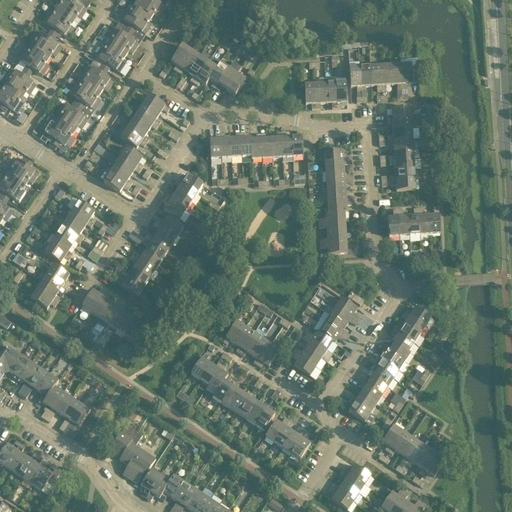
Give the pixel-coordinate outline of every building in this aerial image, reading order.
[(56,12),(65,17),(76,0),(71,0),(71,1),(69,0),(58,0),(56,5),(59,7),(56,12)] [(76,0),(65,17),(73,23),(76,19),(80,21),(86,11),(78,5),(81,1),(79,0),(76,0)] [(142,14),(151,0),(133,0),(133,1),(136,4),(133,8),(142,14)] [(151,0),(142,14),(150,20),(154,15),(157,18),(164,8),(155,2),(156,0),(151,0)] [(126,31),(129,33),(142,14),(133,8),(130,13),(127,11),(120,20),(129,26),(126,31)] [(49,34),(52,36),(65,17),(56,12),(53,16),(49,14),(43,24),(52,29),(49,34)] [(129,33),(132,35),(136,31),(144,37),(151,27),(147,25),(150,20),(142,14),(129,33)] [(52,36),(55,39),(58,34),(67,40),(74,30),(70,28),(73,23),(65,17),(52,36)] [(114,30),(104,44),(108,46),(116,52),(129,33),(126,31),(123,36),(114,30)] [(31,50),(39,55),(52,36),(49,34),(46,39),(37,33),(30,43),(34,45),(31,50)] [(116,52),(125,58),(128,53),(132,56),(138,46),(129,40),(132,35),(129,33),(116,52)] [(219,38),(214,35),(211,41),(215,44),(219,38)] [(39,55),(48,61),(51,56),(55,59),(61,49),(52,43),(55,39),(52,36),(39,55)] [(100,69),(104,71),(116,52),(108,46),(105,51),(101,49),(95,58),(104,64),(100,69)] [(182,48),(171,64),(176,67),(173,71),(177,74),(190,54),(182,48)] [(246,48),(243,53),(240,57),(246,61),(252,52),(246,48)] [(23,72),(27,74),(39,55),(31,50),(28,54),(24,52),(18,61),(26,67),(23,72)] [(116,52),(104,71),(107,73),(110,68),(119,74),(124,77),(130,69),(125,66),(126,65),(122,62),(125,58),(116,52)] [(199,59),(188,75),(193,78),(190,83),(194,85),(211,59),(203,53),(199,59)] [(199,59),(190,54),(177,74),(180,76),(183,72),(188,75),(199,59)] [(27,74),(30,76),(33,72),(42,78),(48,68),(45,66),(48,61),(39,55),(27,74)] [(211,59),(194,85),(197,88),(200,83),(206,87),(210,81),(209,80),(216,70),(215,70),(219,64),(211,59)] [(228,70),(215,90),(218,93),(221,88),(226,91),(237,76),(241,69),(233,63),(228,70)] [(209,80),(210,81),(214,83),(211,88),(215,90),(228,70),(219,64),(215,70),(216,70),(209,80)] [(400,67),(401,92),(405,91),(405,86),(412,85),(410,66),(400,67)] [(400,67),(390,68),(391,87),(396,86),(397,92),(401,92),(400,67)] [(82,84),(91,90),(104,71),(100,69),(97,73),(88,68),(82,77),(86,80),(82,84)] [(379,68),(369,69),(370,88),(376,88),(376,93),(381,93),(379,68)] [(385,87),(391,87),(390,68),(379,68),(381,93),(385,93),(385,87)] [(359,69),(349,70),(348,70),(349,89),(356,89),(356,94),(360,94),(359,69)] [(365,88),(370,88),(369,69),(359,69),(360,94),(365,94),(365,88)] [(5,87),(14,93),(27,74),(23,72),(20,77),(11,71),(5,80),(8,83),(5,87)] [(91,90),(100,96),(103,91),(106,93),(113,84),(104,78),(107,73),(104,71),(91,90)] [(14,93),(23,99),(26,94),(29,97),(36,87),(27,81),(30,76),(27,74),(14,93)] [(237,76),(226,91),(231,95),(228,99),(232,102),(234,98),(235,98),(245,82),(237,76)] [(69,96),(78,102),(75,107),(78,109),(91,90),(82,84),(79,82),(69,96)] [(335,85),(325,86),(326,105),(332,105),(332,110),(336,110),(335,85)] [(346,85),(335,85),(336,110),(341,110),(340,104),(347,104),(346,85)] [(304,87),(305,106),(311,106),(312,111),(316,111),(315,86),(304,87)] [(325,86),(315,86),(316,111),(320,111),(320,105),(326,105),(325,86)] [(0,111),(1,112),(14,93),(5,87),(2,92),(0,90),(0,104),(1,105),(0,106),(0,111)] [(78,109),(82,111),(85,106),(94,112),(100,103),(97,100),(100,96),(91,90),(78,109)] [(14,93),(1,112),(5,114),(8,110),(17,116),(26,101),(23,99),(14,93)] [(164,108),(148,98),(143,106),(159,117),(162,112),(166,115),(169,111),(164,108)] [(57,122),(66,128),(78,109),(75,107),(72,111),(63,105),(57,115),(60,117),(57,122)] [(143,106),(137,115),(158,128),(160,124),(156,122),(159,117),(143,106)] [(66,128),(74,134),(77,129),(81,131),(87,122),(79,116),(82,111),(78,109),(66,128)] [(410,110),(391,111),(392,117),(386,118),(386,122),(411,121),(410,110)] [(22,115),(17,123),(22,126),(27,118),(22,115)] [(155,132),(158,128),(137,115),(132,123),(147,134),(151,129),(155,132)] [(392,122),(386,122),(386,126),(392,126),(393,132),(411,131),(418,130),(417,120),(411,121),(392,122)] [(44,134),(40,141),(45,145),(50,138),(53,140),(50,145),(53,147),(66,128),(57,122),(54,127),(50,124),(44,134)] [(132,123),(126,132),(146,145),(149,142),(144,139),(147,134),(132,123)] [(66,128),(53,147),(56,149),(60,144),(68,150),(75,141),(71,138),(74,134),(66,128)] [(393,138),(387,138),(387,142),(412,141),(419,141),(418,130),(411,131),(393,132),(393,138)] [(144,149),(146,145),(126,132),(120,140),(136,151),(139,146),(144,149)] [(282,160),(292,159),(291,140),(285,140),(285,134),(281,135),(282,160)] [(297,139),(291,140),(292,159),(303,158),(302,139),(301,139),(301,134),(296,134),(297,139)] [(231,160),(241,159),(240,135),(235,135),(235,140),(230,141),(231,160)] [(244,135),(240,135),(241,159),(251,159),(250,142),(250,140),(244,140),(244,135)] [(262,161),(272,160),(271,141),(265,141),(265,135),(260,136),(262,161)] [(272,160),(282,160),(281,135),(276,135),(276,140),(271,141),(272,160)] [(209,142),(210,161),(221,161),(219,136),(215,136),(215,142),(209,142)] [(221,161),(231,160),(230,141),(224,141),(223,136),(219,136),(221,161)] [(256,141),(250,142),(251,159),(251,161),(262,161),(260,136),(256,136),(256,141)] [(110,145),(107,139),(102,142),(105,147),(110,145)] [(387,142),(384,143),(384,148),(387,148),(387,147),(393,147),(394,152),(412,151),(412,141),(387,142)] [(126,149),(120,158),(141,172),(143,168),(139,165),(142,160),(126,149)] [(388,163),(413,161),(412,151),(394,152),(394,158),(388,158),(388,163)] [(343,152),(324,153),(325,164),(351,163),(351,158),(343,158),(343,152)] [(138,175),(141,172),(120,158),(115,166),(131,177),(134,172),(138,175)] [(16,182),(29,163),(25,161),(22,166),(13,160),(7,170),(11,172),(7,176),(16,182)] [(413,172),(413,161),(388,163),(389,167),(394,167),(395,173),(413,172)] [(16,182),(25,188),(28,183),(31,186),(38,176),(29,170),(32,165),(29,163),(16,182)] [(325,164),(325,175),(344,173),(344,168),(351,167),(351,163),(325,164)] [(127,182),(131,177),(115,166),(109,175),(130,189),(132,185),(127,182)] [(389,183),(414,182),(413,172),(395,173),(395,178),(389,179),(389,183)] [(344,173),(325,175),(326,185),(352,183),(352,178),(345,179),(344,173)] [(119,195),(123,189),(127,192),(130,189),(109,175),(103,184),(119,195)] [(0,199),(3,201),(16,182),(7,176),(4,181),(1,179),(0,179),(0,192),(3,194),(0,199)] [(197,196),(203,187),(186,177),(183,182),(178,179),(176,183),(197,196)] [(16,182),(3,201),(7,203),(10,199),(19,205),(28,190),(25,188),(16,182)] [(415,192),(414,182),(389,183),(390,188),(396,187),(396,193),(415,192)] [(175,194),(191,205),(197,196),(176,183),(174,186),(178,189),(175,194)] [(326,185),(327,195),(346,193),(345,188),(353,187),(352,183),(326,185)] [(327,205),(354,203),(353,199),(346,199),(346,193),(327,195),(327,205)] [(165,200),(186,213),(191,205),(175,194),(172,199),(167,196),(165,200)] [(165,200),(162,203),(167,206),(163,211),(180,222),(186,213),(165,200)] [(0,206),(0,224),(2,221),(6,224),(12,214),(4,208),(7,203),(3,201),(0,206)] [(78,203),(72,212),(93,226),(100,231),(103,227),(91,219),(94,214),(78,203)] [(327,205),(328,215),(344,214),(347,214),(347,208),(354,208),(354,203),(327,205)] [(438,209),(433,210),(434,217),(428,217),(429,237),(440,236),(439,217),(438,217),(438,209)] [(419,237),(429,237),(428,217),(422,218),(422,210),(417,211),(419,237)] [(409,238),(419,237),(417,211),(413,211),(413,218),(408,219),(409,238)] [(90,230),(93,226),(72,212),(67,220),(83,231),(86,227),(90,230)] [(388,239),(399,239),(397,212),(392,212),(393,219),(387,220),(388,239)] [(399,239),(409,238),(408,219),(402,219),(402,212),(397,212),(399,239)] [(344,214),(328,215),(325,215),(326,221),(318,222),(319,226),(345,224),(344,214)] [(48,220),(42,217),(39,222),(44,225),(48,220)] [(182,229),(166,219),(163,224),(159,221),(156,225),(177,238),(182,229)] [(79,237),(83,231),(67,220),(61,229),(82,243),(84,240),(79,237)] [(346,234),(345,224),(319,226),(319,231),(326,230),(327,236),(346,234)] [(171,247),(177,238),(156,225),(154,228),(158,231),(155,236),(171,247)] [(31,233),(36,236),(40,231),(35,228),(31,233)] [(82,243),(61,229),(55,237),(71,248),(74,244),(79,247),(82,243)] [(139,244),(143,238),(134,232),(130,239),(139,244)] [(319,242),(320,246),(346,244),(346,234),(327,236),(327,241),(319,242)] [(144,240),(143,241),(165,255),(171,247),(155,236),(152,241),(146,237),(144,240)] [(68,253),(71,248),(55,237),(50,246),(70,260),(72,256),(68,253)] [(143,241),(141,244),(147,248),(144,253),(160,264),(165,255),(143,241)] [(347,255),(346,244),(320,246),(320,251),(327,250),(328,256),(347,255)] [(44,255),(60,265),(63,260),(68,264),(70,260),(50,246),(44,255)] [(137,255),(134,259),(154,272),(160,264),(144,253),(141,258),(137,255)] [(188,257),(196,262),(199,256),(194,253),(191,253),(188,257)] [(25,263),(26,261),(17,256),(12,264),(18,268),(19,268),(21,265),(23,266),(25,267),(27,264),(25,263)] [(149,281),(154,272),(134,259),(132,263),(136,265),(133,270),(149,281)] [(53,266),(47,275),(68,289),(70,285),(66,282),(69,277),(53,266)] [(143,289),(149,281),(133,270),(130,275),(125,272),(123,276),(143,289)] [(41,284),(58,294),(61,290),(65,293),(68,289),(47,275),(41,284)] [(137,298),(143,289),(123,276),(120,280),(125,283),(121,288),(137,298)] [(41,284),(36,292),(56,306),(59,302),(54,299),(58,294),(41,284)] [(81,308),(90,314),(105,292),(101,289),(97,296),(92,292),(81,308)] [(36,292),(30,301),(46,312),(50,307),(54,309),(56,306),(36,292)] [(90,314),(99,320),(110,304),(105,301),(109,295),(105,292),(90,314)] [(351,293),(347,299),(359,308),(363,302),(351,293)] [(341,300),(335,309),(358,323),(360,319),(354,315),(357,311),(341,300)] [(99,320),(107,326),(122,303),(119,301),(114,307),(110,304),(99,320)] [(107,326),(116,331),(127,315),(122,312),(126,306),(122,303),(107,326)] [(257,311),(261,314),(266,316),(269,312),(264,309),(260,306),(257,311)] [(330,317),(346,328),(349,323),(355,327),(358,323),(335,309),(330,317)] [(407,311),(404,316),(425,329),(430,320),(414,310),(411,314),(407,311)] [(116,331),(124,337),(139,314),(136,312),(131,318),(127,315),(116,331)] [(310,316),(304,312),(299,321),(304,325),(310,316)] [(143,317),(139,314),(124,337),(133,343),(144,327),(139,323),(143,317)] [(419,338),(425,329),(404,316),(402,318),(407,321),(403,327),(419,338)] [(330,317),(324,326),(346,340),(349,336),(343,332),(346,328),(330,317)] [(10,326),(0,318),(0,326),(7,331),(10,326)] [(82,325),(75,321),(71,327),(77,332),(82,325)] [(245,329),(236,323),(222,344),(226,347),(230,342),(234,345),(245,329)] [(319,334),(332,344),(334,345),(338,340),(344,344),(346,340),(324,326),(319,334)] [(413,346),(419,338),(403,327),(400,331),(396,328),(393,333),(413,346)] [(253,335),(245,329),(234,345),(239,349),(236,354),(239,356),(253,335)] [(92,342),(95,337),(89,333),(86,338),(92,342)] [(327,352),(332,344),(319,334),(317,333),(313,338),(307,334),(304,337),(327,352)] [(408,354),(413,346),(393,333),(391,336),(395,339),(392,344),(394,345),(408,355),(408,354)] [(262,341),(253,335),(239,356),(244,359),(247,354),(251,357),(262,341)] [(305,350),(321,361),(327,352),(304,337),(302,341),(308,345),(305,350)] [(270,346),(262,341),(251,357),(256,360),(253,364),(257,367),(270,346)] [(8,351),(1,346),(6,373),(11,376),(22,359),(25,354),(11,345),(8,350),(8,351)] [(386,347),(384,351),(404,365),(410,356),(408,354),(408,355),(394,345),(391,350),(386,347)] [(270,346),(257,367),(260,369),(263,365),(269,368),(279,352),(270,346)] [(315,369),(321,361),(305,350),(302,355),(296,350),(293,354),(315,369)] [(398,373),(404,365),(384,351),(381,355),(386,357),(382,363),(398,373)] [(297,363),(294,368),(309,378),(315,369),(293,354),(290,358),(297,363)] [(202,360),(201,360),(191,376),(199,382),(210,366),(205,362),(208,358),(205,356),(202,360)] [(31,365),(22,359),(11,376),(20,382),(31,365)] [(398,373),(382,363),(379,367),(375,364),(372,368),(393,382),(398,373)] [(215,369),(210,366),(199,382),(208,387),(222,367),(218,364),(215,369)] [(22,398),(40,371),(31,365),(20,382),(25,385),(18,395),(22,398)] [(222,367),(208,387),(216,393),(217,393),(223,383),(224,383),(228,377),(222,374),(225,369),(222,367)] [(372,368),(370,372),(375,374),(371,380),(387,390),(393,382),(372,368)] [(49,377),(40,371),(22,398),(26,401),(33,391),(38,394),(49,377)] [(49,377),(38,394),(43,397),(39,403),(43,406),(54,389),(58,383),(49,377)] [(364,381),(361,385),(382,399),(387,390),(371,380),(368,384),(364,381)] [(228,386),(224,383),(223,383),(217,393),(216,393),(212,399),(221,405),(235,384),(231,382),(228,386)] [(97,383),(93,389),(98,392),(101,386),(97,383)] [(230,411),(240,394),(236,391),(238,387),(235,384),(221,405),(230,411)] [(361,385),(359,389),(363,392),(360,397),(376,407),(382,399),(361,385)] [(63,394),(54,389),(43,406),(48,409),(41,419),(45,422),(63,394)] [(181,393),(178,398),(187,403),(189,398),(181,393)] [(245,397),(240,394),(230,411),(238,416),(252,395),(248,393),(245,397)] [(61,417),(72,400),(63,394),(45,422),(49,425),(56,414),(61,417)] [(247,422),(257,405),(253,402),(255,398),(252,395),(238,416),(247,422)] [(352,398),(350,402),(370,416),(376,407),(360,397),(357,401),(352,398)] [(81,406),(72,400),(61,417),(66,421),(59,431),(63,434),(81,406)] [(365,425),(370,416),(350,402),(348,406),(352,409),(348,414),(365,425)] [(262,409),(257,405),(247,422),(255,427),(269,407),(265,404),(262,409)] [(79,429),(90,412),(81,406),(63,434),(67,436),(74,426),(79,429)] [(255,427),(264,433),(274,417),(269,414),(272,409),(269,407),(255,427)] [(274,445),(289,422),(285,420),(281,426),(276,423),(265,439),(274,445)] [(293,425),(289,422),(274,445),(282,450),(293,434),(288,431),(293,425)] [(157,424),(153,430),(162,436),(166,430),(157,424)] [(142,437),(126,426),(109,451),(120,459),(119,461),(126,466),(128,467),(124,474),(122,476),(124,477),(128,480),(136,485),(142,477),(144,478),(155,461),(137,449),(135,448),(142,437)] [(385,452),(389,455),(402,434),(393,429),(383,445),(388,448),(385,452)] [(166,430),(162,436),(169,440),(173,435),(166,430)] [(291,456),(306,434),(302,431),(297,437),(293,434),(282,450),(291,456)] [(309,436),(306,434),(291,456),(300,462),(310,446),(305,443),(309,436)] [(411,440),(402,434),(389,455),(392,457),(395,453),(400,456),(411,440)] [(398,467),(395,472),(399,475),(402,470),(405,466),(419,446),(411,440),(400,456),(405,459),(402,464),(401,463),(398,468),(398,467)] [(0,465),(5,469),(20,446),(16,443),(11,449),(7,446),(0,455),(0,465)] [(24,449),(20,446),(5,469),(14,475),(25,458),(20,455),(24,449)] [(428,452),(419,446),(405,466),(409,469),(412,464),(417,467),(428,452)] [(436,457),(422,478),(426,480),(429,476),(434,479),(445,463),(449,457),(440,451),(436,457)] [(428,452),(417,467),(422,471),(419,475),(422,478),(436,457),(428,452)] [(23,481),(38,458),(34,455),(30,461),(25,458),(14,475),(23,481)] [(43,461),(38,458),(23,481),(32,487),(43,470),(39,467),(43,461)] [(43,470),(32,487),(41,493),(48,483),(53,486),(61,474),(51,467),(47,473),(43,470)] [(364,488),(370,479),(363,474),(354,468),(351,472),(345,468),(342,473),(364,488)] [(145,492),(141,497),(146,500),(161,478),(151,472),(140,488),(145,492)] [(342,486),(359,496),(364,488),(342,473),(340,476),(346,480),(342,486)] [(170,484),(159,500),(163,503),(167,497),(171,500),(182,484),(173,477),(169,483),(170,484)] [(170,484),(169,483),(161,478),(146,500),(150,503),(154,497),(159,500),(170,484)] [(176,511),(192,490),(182,484),(171,500),(177,504),(171,511),(176,511)] [(353,505),(359,496),(342,486),(340,490),(334,486),(331,490),(353,505)] [(188,511),(189,511),(201,496),(192,490),(176,511),(183,511),(185,509),(188,511)] [(335,497),(331,502),(331,503),(344,511),(348,511),(353,505),(331,490),(329,493),(335,497)] [(383,511),(392,511),(404,494),(401,491),(396,497),(391,494),(381,510),(383,511)] [(392,511),(404,511),(409,506),(404,502),(408,496),(404,494),(392,511)] [(202,511),(209,502),(201,496),(189,511),(202,511)] [(0,505),(3,501),(0,499),(0,511),(9,511),(0,505)] [(215,511),(218,507),(209,502),(202,511),(215,511)] [(404,511),(416,511),(422,505),(418,502),(414,509),(409,506),(404,511)]
